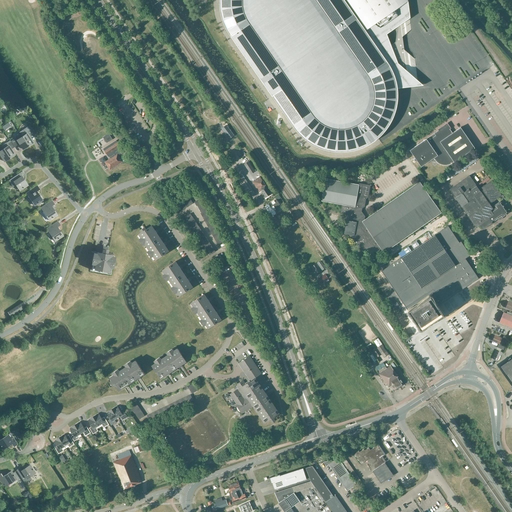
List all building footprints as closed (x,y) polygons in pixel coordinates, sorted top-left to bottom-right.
[(223,0),(224,1),(224,7),(225,12),(226,17),(228,23),(231,28),(234,32),(298,125),(302,129),(305,133),(310,137),(314,140),(319,143),(324,145),(329,147),(335,148),(340,149),(346,149),(351,148),(357,147),(362,146),(367,144),(372,142),(377,139),(381,135),(385,131),(389,127),(392,123),(394,119),(395,118),(397,113),(399,108),(400,102),(401,97),(401,91),(400,86),(400,84),(401,84),(418,81),(401,61),(398,52),(390,32),(412,13),(411,0),(223,0)] [(21,134),(28,146),(33,142),(30,137),(35,133),(30,125),(19,132),(21,134)] [(454,162),(454,163),(475,148),(461,127),(452,133),(447,125),(434,134),(426,139),(410,150),(421,167),(434,158),(435,161),(438,163),(441,165),(444,166),(448,165),(451,164),(454,162)] [(228,128),(223,131),(229,139),(234,136),(228,128)] [(28,146),(21,134),(10,141),(14,147),(19,144),(23,149),(28,146)] [(112,139),(109,134),(104,137),(107,142),(112,139)] [(1,146),(2,147),(9,158),(15,155),(11,149),(14,147),(10,141),(10,140),(1,146)] [(120,148),(116,141),(104,149),(108,156),(110,155),(112,158),(108,160),(105,162),(110,169),(122,161),(118,155),(122,152),(120,148)] [(0,147),(0,156),(1,156),(4,161),(9,158),(2,147),(0,147)] [(458,173),(479,159),(475,154),(454,168),(458,173)] [(244,164),(251,174),(255,171),(249,161),(244,164)] [(455,175),(451,169),(443,175),(447,181),(455,175)] [(25,174),(22,171),(9,180),(13,186),(16,185),(20,190),(28,185),(22,176),(25,174)] [(469,217),(489,204),(480,191),(475,184),(469,175),(450,189),(468,216),(469,217)] [(270,194),(265,185),(260,177),(252,182),(259,192),(262,191),(266,197),(270,194)] [(441,213),(420,182),(376,212),(365,219),(361,214),(362,208),(364,206),(366,199),(368,197),(370,185),(359,183),(359,184),(325,178),(321,201),(341,204),(340,213),(350,215),(349,221),(346,220),(344,233),(348,234),(363,256),(364,250),(377,252),(381,250),(383,253),(441,213)] [(251,197),(255,194),(251,189),(252,189),(245,179),(240,183),(247,193),(248,192),(251,197)] [(509,197),(502,187),(498,190),(491,181),(481,188),(486,195),(491,202),(499,197),(501,200),(504,197),(506,200),(509,197)] [(39,189),(37,186),(26,193),(34,205),(42,200),(37,191),(39,189)] [(278,210),(276,207),(280,204),(277,200),(269,205),(269,204),(267,206),(273,215),(278,212),(278,210)] [(54,204),(52,201),(41,208),(49,220),(57,215),(51,206),(54,204)] [(492,209),(489,204),(469,217),(476,228),(479,226),(482,230),(492,223),(492,222),(497,219),(498,219),(499,220),(500,220),(501,219),(502,219),(502,218),(503,217),(508,213),(500,201),(494,206),(495,207),(494,208),(495,209),(491,211),(490,210),(492,209)] [(60,225),(58,222),(47,229),(55,241),(63,236),(57,227),(60,225)] [(145,227),(141,230),(142,232),(139,234),(142,238),(139,239),(142,244),(145,243),(147,247),(160,238),(157,233),(158,232),(157,230),(155,231),(151,226),(146,229),(145,227)] [(448,226),(381,271),(397,295),(407,310),(431,294),(438,305),(442,302),(443,302),(472,283),(479,278),(465,258),(470,255),(461,242),(459,243),(448,226)] [(163,243),(160,238),(147,247),(150,250),(147,252),(151,257),(153,255),(156,259),(168,251),(165,246),(167,245),(165,242),(163,243)] [(111,267),(112,267),(114,257),(111,256),(111,255),(106,254),(107,250),(108,248),(103,247),(102,253),(97,252),(97,254),(94,253),(92,263),(93,263),(91,270),(95,271),(98,270),(101,272),(104,271),(107,273),(110,273),(111,267)] [(322,270),(326,268),(321,260),(317,263),(322,270)] [(182,268),(181,265),(179,267),(175,261),(163,270),(166,274),(163,275),(166,280),(169,279),(171,282),(184,274),(181,269),(182,268)] [(311,266),(317,274),(321,271),(316,263),(311,266)] [(320,274),(320,275),(322,277),(319,279),(322,284),(332,276),(327,269),(320,274)] [(177,291),(180,295),(192,287),(189,282),(191,280),(189,278),(187,279),(184,274),(171,282),(174,286),(171,288),(175,293),(177,291)] [(211,301),(209,298),(207,299),(204,294),(191,302),(194,306),(192,308),(195,313),(197,311),(200,315),(212,307),(209,302),(211,301)] [(430,296),(408,311),(421,329),(443,314),(430,296)] [(27,306),(24,301),(7,312),(11,317),(27,306)] [(206,324),(208,328),(221,320),(217,314),(219,313),(217,311),(216,312),(212,307),(200,315),(202,319),(200,321),(203,326),(206,324)] [(511,316),(504,313),(500,322),(511,327),(511,316)] [(502,338),(495,335),(492,341),(499,344),(497,347),(503,350),(506,344),(501,342),(502,338)] [(382,355),(386,352),(382,345),(377,348),(382,355)] [(186,361),(178,349),(174,351),(172,349),(167,352),(169,355),(165,357),(173,369),(178,366),(179,368),(182,366),(181,364),(186,361)] [(168,373),(173,369),(165,357),(161,360),(160,357),(155,360),(156,363),(152,366),(161,378),(166,374),(167,376),(170,375),(168,373)] [(230,394),(237,405),(236,405),(238,407),(238,408),(239,411),(240,411),(241,413),(253,405),(264,422),(278,413),(262,389),(268,385),(249,357),(239,363),(251,381),(245,384),(242,381),(237,384),(239,387),(230,394)] [(509,361),(501,367),(511,382),(511,359),(510,357),(508,360),(509,361)] [(144,373),(136,361),(132,363),(130,361),(125,364),(127,367),(123,369),(131,382),(136,378),(138,380),(140,378),(139,377),(144,373)] [(390,366),(387,368),(379,374),(386,384),(387,383),(389,387),(392,385),(395,390),(404,384),(398,375),(397,375),(390,366)] [(127,385),(131,382),(123,369),(119,372),(118,369),(113,373),(114,375),(110,378),(112,381),(110,382),(113,386),(115,385),(119,390),(124,387),(125,388),(128,387),(127,385)] [(121,412),(117,406),(116,407),(115,407),(112,409),(118,418),(120,417),(122,420),(128,417),(124,411),(121,412)] [(112,409),(108,411),(109,412),(107,413),(111,419),(108,420),(111,426),(116,422),(115,420),(118,418),(112,409)] [(109,424),(105,418),(103,420),(99,414),(97,415),(97,414),(93,416),(99,426),(102,424),(104,428),(109,424)] [(96,427),(99,426),(93,416),(90,419),(88,420),(92,426),(89,428),(93,434),(98,431),(96,427)] [(84,428),(81,422),(79,423),(78,422),(75,425),(81,434),(83,432),(85,436),(91,433),(87,427),(84,428)] [(78,436),(81,434),(75,425),(71,427),(72,427),(70,428),(74,435),(71,436),(74,441),(79,438),(78,436)] [(10,433),(0,439),(0,444),(3,449),(12,444),(13,447),(17,444),(10,433)] [(69,441),(65,435),(63,436),(63,435),(59,437),(65,447),(68,445),(69,447),(74,444),(71,439),(69,441)] [(62,448),(65,447),(59,437),(56,439),(56,440),(54,441),(58,447),(55,449),(59,454),(64,451),(62,448)] [(381,484),(394,475),(385,462),(386,461),(382,455),(385,453),(379,444),(371,450),(369,447),(365,450),(364,449),(360,452),(359,450),(354,454),(362,464),(366,461),(372,471),(373,471),(381,484)] [(137,453),(144,450),(142,445),(135,448),(137,453)] [(113,462),(124,489),(131,486),(132,488),(136,486),(135,485),(142,482),(132,455),(113,462)] [(347,491),(357,485),(340,461),(338,457),(324,462),(326,466),(329,464),(348,490),(347,491)] [(345,458),(340,461),(357,485),(358,487),(363,484),(345,458)] [(20,467),(16,470),(25,483),(31,479),(30,476),(36,473),(30,465),(22,470),(20,467)] [(334,497),(312,465),(306,468),(311,483),(325,502),(326,502),(333,511),(347,511),(336,495),(334,497)] [(307,479),(303,468),(280,475),(281,480),(272,483),(274,490),(307,479)] [(3,476),(1,473),(0,473),(0,480),(4,487),(17,479),(11,471),(3,476)] [(281,480),(280,475),(280,474),(269,478),(271,483),(272,483),(281,480)] [(233,484),(240,500),(246,498),(245,494),(243,494),(238,482),(233,484)] [(230,492),(229,492),(231,499),(232,499),(233,503),(240,500),(233,484),(228,486),(230,492)] [(292,511),(290,508),(299,502),(293,493),(294,493),(292,487),(274,493),(279,503),(278,503),(284,511),(292,511)] [(214,504),(217,510),(231,504),(230,501),(226,502),(226,500),(214,504)] [(249,502),(248,502),(239,507),(241,511),(249,511),(252,511),(249,502)]
